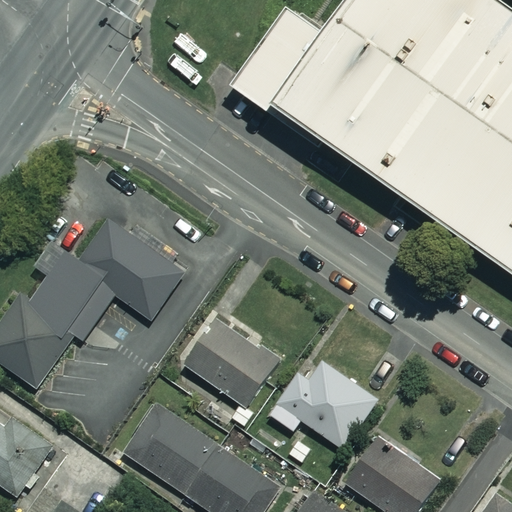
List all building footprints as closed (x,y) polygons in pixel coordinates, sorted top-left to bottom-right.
[(467,245),(511,276),(511,11),(499,2),(501,0),(345,0),(329,24),(321,34),(292,14),(284,8),(238,74),(229,87),(243,97),(257,107),(315,148),(317,150),(321,144),(351,165),(398,198),(467,245)] [(210,115),(296,175),(306,160),(315,148),(257,107),(243,97),(229,87),(238,74),(225,65),(219,61),(205,81),(213,86),(215,89),(216,93),(216,96),(216,99),(216,101),(216,105),(214,109),(210,115)] [(69,250),(56,241),(37,269),(45,274),(26,301),(20,296),(0,323),(0,365),(37,391),(75,336),(84,343),(115,298),(150,322),(183,275),(95,213),(69,250)] [(229,418),(246,430),(259,411),(251,405),(279,363),(219,322),(187,369),(239,404),(229,418)] [(379,400),(323,363),(309,384),(298,377),(270,419),(294,434),(301,423),(345,452),(379,400)] [(187,497),(220,450),(159,409),(127,456),(187,497)] [(6,434),(0,429),(0,487),(16,498),(53,446),(16,420),(6,434)] [(417,511),(438,481),(378,440),(346,487),(383,511),(417,511)] [(220,450),(187,497),(208,511),(264,511),(279,490),(220,450)] [(76,511),(48,492),(33,511),(76,511)] [(511,511),(511,507),(496,496),(484,511),(511,511)] [(336,511),(314,497),(303,511),(336,511)]
